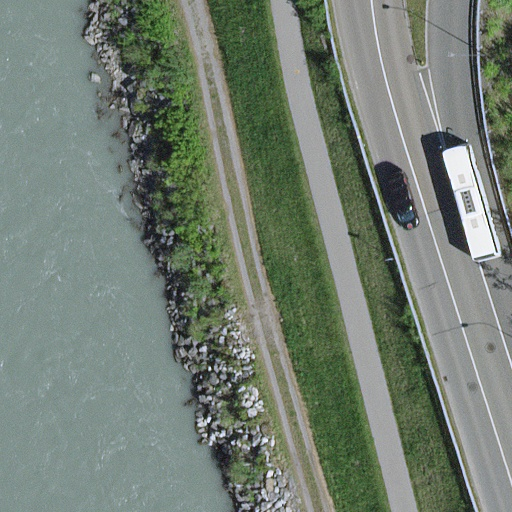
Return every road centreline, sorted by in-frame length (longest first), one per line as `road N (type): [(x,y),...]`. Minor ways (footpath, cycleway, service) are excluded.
road 1 (track): [(203,0),(327,511)]
road 2 (secondary): [(511,472),(389,99),(369,0)]
road 3 (secondary): [(511,305),(462,139),(450,0)]
